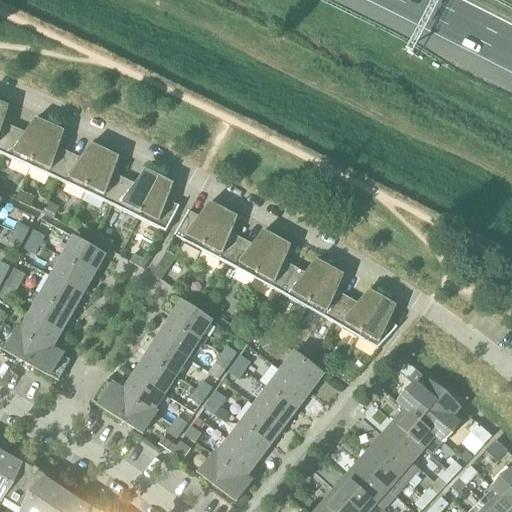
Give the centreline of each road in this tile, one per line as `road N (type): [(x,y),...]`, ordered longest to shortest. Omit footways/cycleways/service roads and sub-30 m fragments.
road 1 (residential): [(511,372),(423,303),(306,232),(0,83)]
road 2 (residential): [(176,511),(0,398)]
road 3 (motorway): [(402,0),(511,53)]
